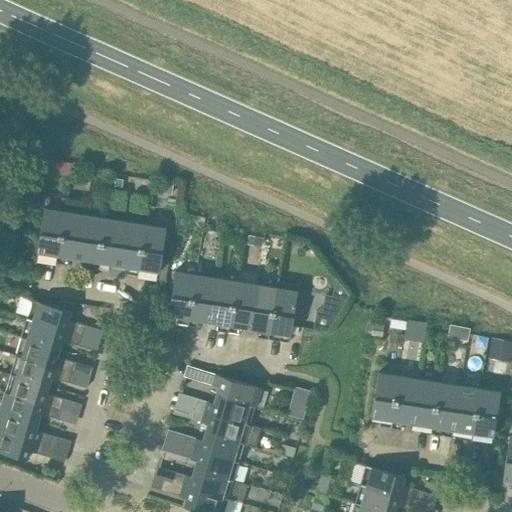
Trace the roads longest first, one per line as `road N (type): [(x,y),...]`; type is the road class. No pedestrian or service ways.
road 1 (primary): [(511,238),(0,7)]
road 2 (residential): [(111,465),(77,457),(111,348),(140,341)]
road 3 (residential): [(25,280),(141,306),(140,341)]
road 4 (residential): [(111,465),(135,473),(171,350)]
road 5 (residential): [(479,507),(472,472),(366,437)]
